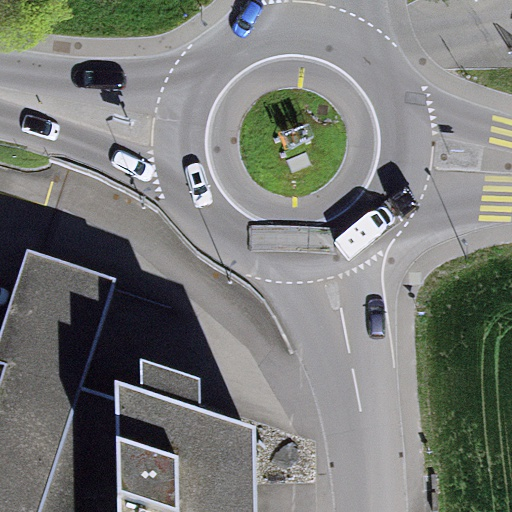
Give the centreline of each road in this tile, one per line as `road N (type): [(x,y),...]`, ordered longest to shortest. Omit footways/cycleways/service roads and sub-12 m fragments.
road 1 (unclassified): [(325,250),(343,511)]
road 2 (secondary): [(178,129),(180,167),(194,201),(219,229),(251,248),(325,250)]
road 3 (secondary): [(0,94),(178,129)]
road 4 (secondary): [(404,147),(392,90),(375,67),(327,35),(298,29)]
road 5 (secondary): [(298,29),(242,40),(218,55),(185,101),(178,129)]
road 6 (secondary): [(325,250),(376,217),(394,189),(404,147)]
